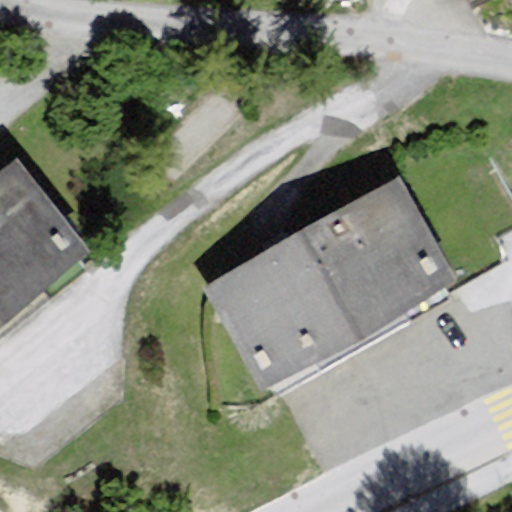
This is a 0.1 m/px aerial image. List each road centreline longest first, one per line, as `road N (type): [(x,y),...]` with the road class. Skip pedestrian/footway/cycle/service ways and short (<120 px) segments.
road 1 (residential): [(511,61),(0,11)]
road 2 (tertiary): [(511,429),(337,511)]
